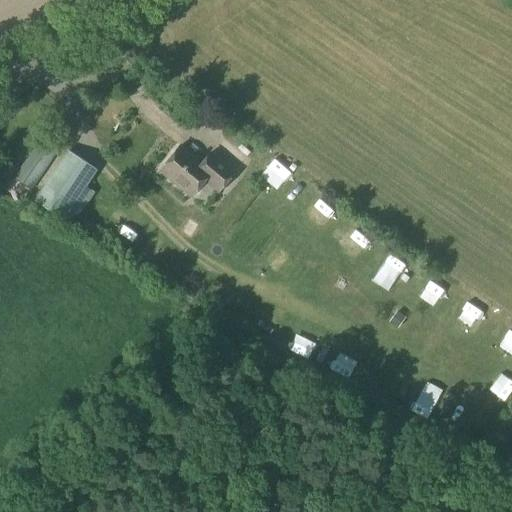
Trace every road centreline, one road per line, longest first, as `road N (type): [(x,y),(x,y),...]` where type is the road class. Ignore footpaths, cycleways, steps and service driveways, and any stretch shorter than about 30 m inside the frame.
road 1 (tertiary): [(0,83),(123,0)]
road 2 (track): [(200,256),(93,154)]
